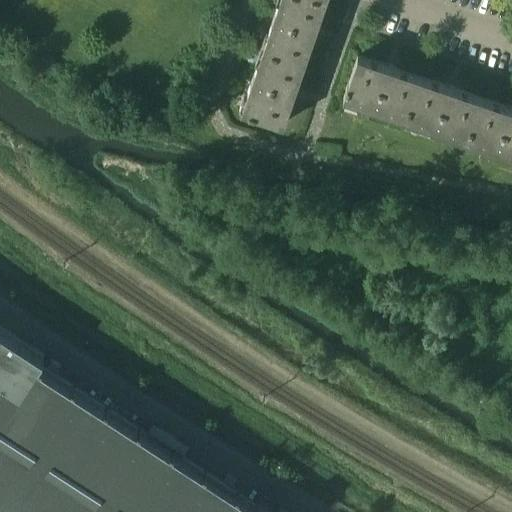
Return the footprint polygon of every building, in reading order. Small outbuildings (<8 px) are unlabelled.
[(303,68),(324,6),(305,0),(279,0),(261,54),(303,68)] [(284,123),(296,88),(303,68),(261,54),(242,109),(284,123)] [(413,120),(427,78),(358,55),(344,97),(413,120)] [(473,141),(488,99),(427,78),(413,120),(473,141)] [(511,154),(511,107),(488,99),(473,141),(511,154)] [(0,511),(283,511),(278,508),(275,511),(266,511),(38,363),(43,355),(0,327),(0,511)]
